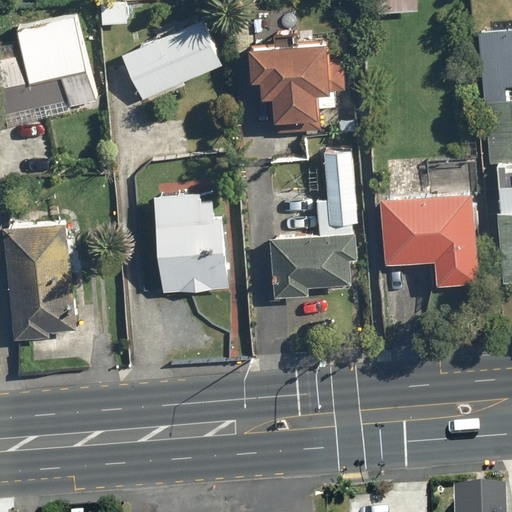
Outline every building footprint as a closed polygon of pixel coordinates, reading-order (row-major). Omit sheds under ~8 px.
[(131,0),(103,0),(104,22),(132,22),(131,0)] [(379,0),(380,10),(421,8),(420,0),(379,0)] [(79,9),(21,21),(27,48),(0,54),(0,91),(4,110),(73,94),(75,101),(99,96),(79,9)] [(206,15),(126,50),(146,94),(226,59),(206,15)] [(511,276),(511,163),(510,164),(510,160),(511,159),(511,95),(510,95),(509,82),(511,82),(511,24),(483,26),(492,162),(499,162),(507,277),(511,276)] [(333,34),(255,40),(258,74),(267,74),(268,90),(278,89),(281,128),(324,125),(321,86),(349,84),(347,58),(335,59),(333,34)] [(356,143),(329,145),(334,220),(361,218),(356,143)] [(478,184),(386,190),(391,258),(440,254),(442,280),(485,277),(478,184)] [(218,185),(159,189),(166,288),(233,283),(228,209),(220,209),(218,185)] [(71,214),(9,220),(19,335),(54,332),(54,327),(82,325),(71,214)] [(360,224),(274,231),(279,292),(313,289),(313,281),(356,278),(355,254),(362,253),(360,224)] [(454,495),(454,511),(506,511),(506,494),(454,495)]
